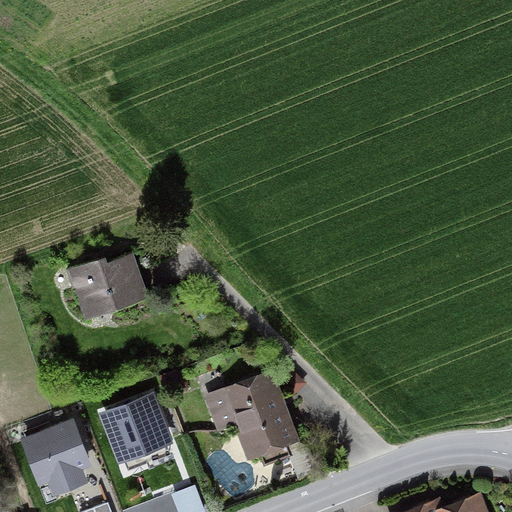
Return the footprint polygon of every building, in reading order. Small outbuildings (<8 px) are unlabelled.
[(134,252),(68,272),(84,324),(150,304),(134,252)] [(273,367),(204,393),(217,429),(234,423),(247,458),(300,438),(273,367)] [(154,389),(98,410),(117,461),(173,440),(154,389)] [(75,415),(20,434),(37,483),(47,479),(52,492),(87,479),(82,466),(92,463),(75,415)] [(194,482),(171,491),(179,511),(203,511),(206,511),(194,482)] [(112,511),(108,500),(80,511),(79,511),(112,511)] [(449,511),(480,511),(477,503),(449,511)]
